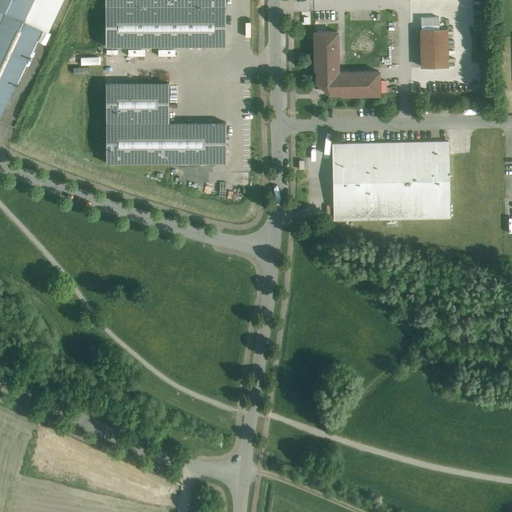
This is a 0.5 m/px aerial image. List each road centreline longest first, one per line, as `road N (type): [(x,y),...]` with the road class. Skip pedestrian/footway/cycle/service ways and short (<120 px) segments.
road 1 (residential): [(272,247),(158,222),(0,164)]
road 2 (residential): [(243,473),(143,449),(0,382)]
road 3 (residential): [(272,247),(275,0)]
road 4 (residential): [(243,473),(272,247)]
road 5 (track): [(358,511),(243,473)]
